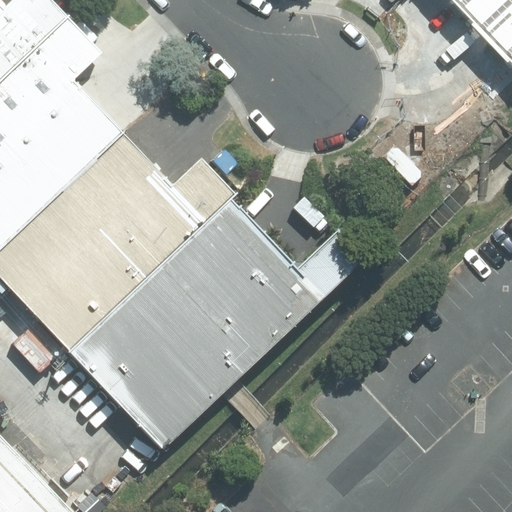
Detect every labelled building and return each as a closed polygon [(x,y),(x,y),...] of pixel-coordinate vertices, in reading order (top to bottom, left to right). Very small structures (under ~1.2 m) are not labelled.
[(0,251),(116,144),(66,87),(94,61),(37,0),(10,0),(0,10),(0,251)] [(511,0),(439,0),(511,81),(511,80),(511,0)] [(0,293),(58,358),(223,205),(228,203),(194,166),(163,195),(116,144),(0,251),(0,293)] [(58,358),(150,456),(159,448),(161,451),(358,269),(328,237),(288,274),(223,205),(58,358)] [(55,511),(0,452),(0,511),(55,511)]
